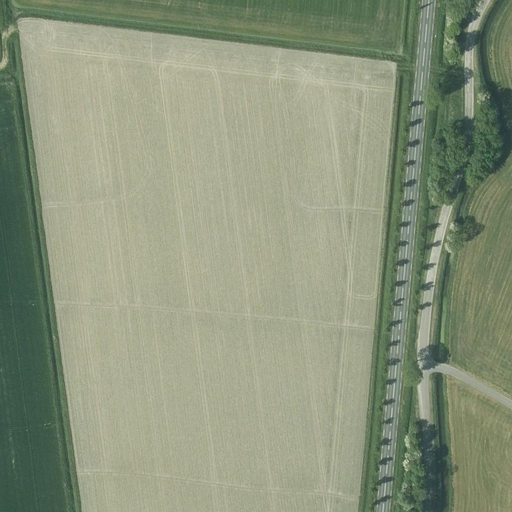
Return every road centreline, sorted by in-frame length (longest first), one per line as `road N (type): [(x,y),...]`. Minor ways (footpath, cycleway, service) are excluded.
road 1 (unclassified): [(424,511),(423,323),(464,155),(469,44),(484,0)]
road 2 (primary): [(381,511),(426,0)]
